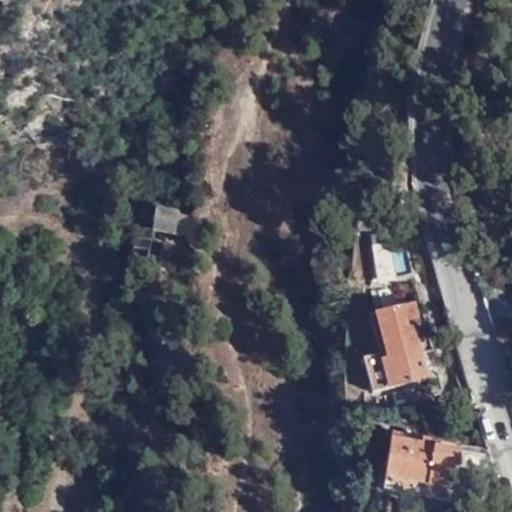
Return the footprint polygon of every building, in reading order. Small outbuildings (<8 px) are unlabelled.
[(153,211),(149,237),(172,240),(176,215),(153,211)] [(392,252),(388,235),(373,235),(378,255),(392,252)] [(399,276),(392,252),(378,255),(383,279),(399,276)] [(511,270),(510,263),(477,273),(485,302),(511,293),(511,270)] [(419,321),(414,305),(375,315),(385,354),(362,359),(372,394),(427,379),(412,323),(419,321)] [(457,468),(459,452),(388,439),(380,491),(444,502),(449,467),(457,468)]
